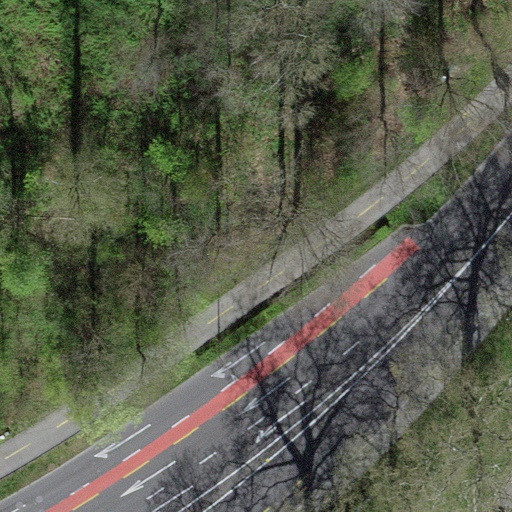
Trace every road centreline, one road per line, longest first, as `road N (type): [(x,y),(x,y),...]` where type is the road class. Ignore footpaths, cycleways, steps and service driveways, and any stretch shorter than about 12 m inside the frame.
road 1 (secondary): [(443,270),(235,432),(106,511)]
road 2 (secondary): [(237,511),(289,472),(443,270)]
